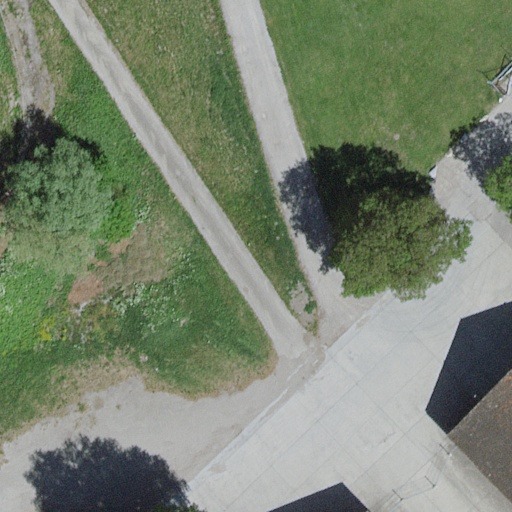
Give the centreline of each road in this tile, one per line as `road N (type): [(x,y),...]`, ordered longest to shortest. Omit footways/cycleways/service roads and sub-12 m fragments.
road 1 (track): [(61,0),(318,374)]
road 2 (track): [(239,0),(345,359)]
road 3 (track): [(345,359),(213,432),(32,511)]
